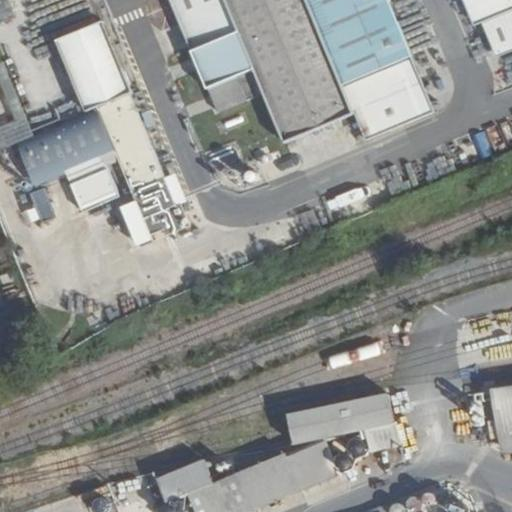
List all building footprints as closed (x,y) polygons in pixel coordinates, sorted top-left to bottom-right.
[(89,25),(82,0),(45,0),(54,34),(89,25)] [(405,78),(373,0),(159,0),(195,87),(230,73),(220,49),(229,45),(275,157),(343,128),(355,156),(424,127),(412,96),(425,90),(418,73),(405,78)] [(511,0),(461,0),(492,72),(511,63),(511,0)] [(91,120),(124,105),(127,104),(99,34),(62,48),(91,120)] [(178,239),(124,105),(91,120),(4,157),(22,203),(13,208),(22,231),(36,225),(27,202),(47,193),(59,222),(96,207),(84,178),(104,170),(137,250),(144,251),(148,250),(152,245),(154,249),(178,239)] [(511,396),(497,399),(495,388),(482,390),(491,446),(506,444),(507,453),(511,451),(511,396)] [(400,419),(393,389),(294,413),(300,442),(371,425),(400,419)] [(407,440),(402,418),(400,419),(371,425),(377,448),(407,440)] [(200,511),(234,511),(343,474),(331,440),(291,454),(290,450),(217,476),(208,453),(162,469),(169,492),(191,484),(200,511)]
